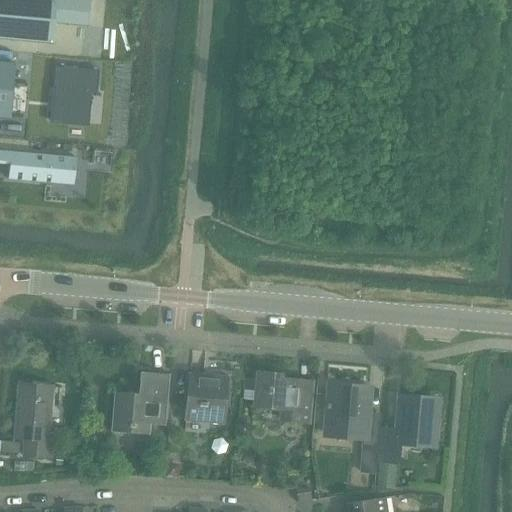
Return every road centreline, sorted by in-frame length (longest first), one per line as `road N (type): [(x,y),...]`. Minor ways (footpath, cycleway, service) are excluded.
road 1 (unclassified): [(0,282),(511,325)]
road 2 (residential): [(284,511),(284,500),(133,489),(0,496)]
